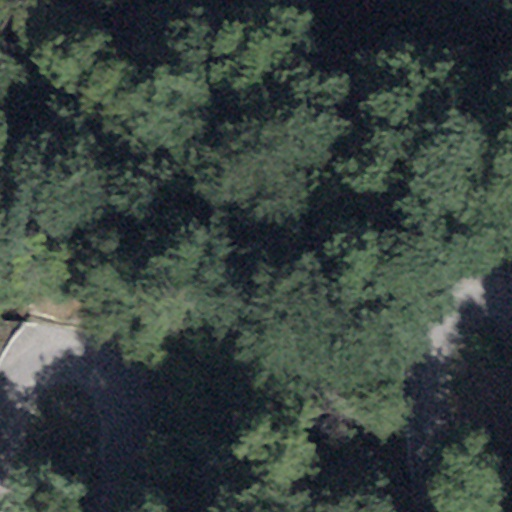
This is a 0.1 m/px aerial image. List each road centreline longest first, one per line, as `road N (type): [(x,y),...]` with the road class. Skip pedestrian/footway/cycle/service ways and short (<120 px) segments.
road 1 (unclassified): [(106,511),(116,400),(107,372),(89,353),(67,347),(46,349),(21,375),(0,511)]
road 2 (unclassified): [(511,316),(483,307),(463,312),(435,336),(426,375),(435,511)]
